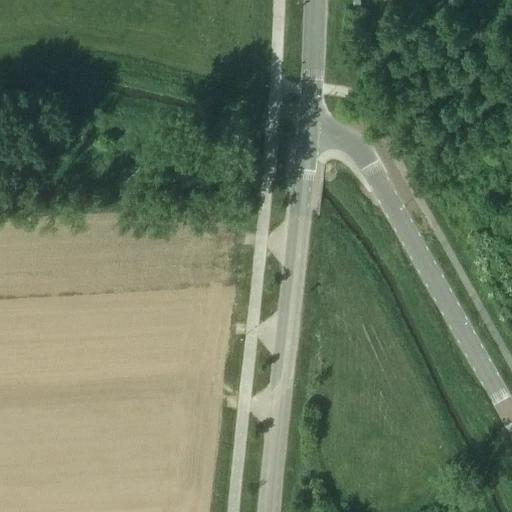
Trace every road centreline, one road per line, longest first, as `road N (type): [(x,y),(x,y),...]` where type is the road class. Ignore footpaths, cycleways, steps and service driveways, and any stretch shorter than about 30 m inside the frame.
road 1 (tertiary): [(264,511),(309,130)]
road 2 (tertiary): [(511,409),(359,148),(349,138),(309,130)]
road 3 (tertiary): [(309,130),(314,0)]
